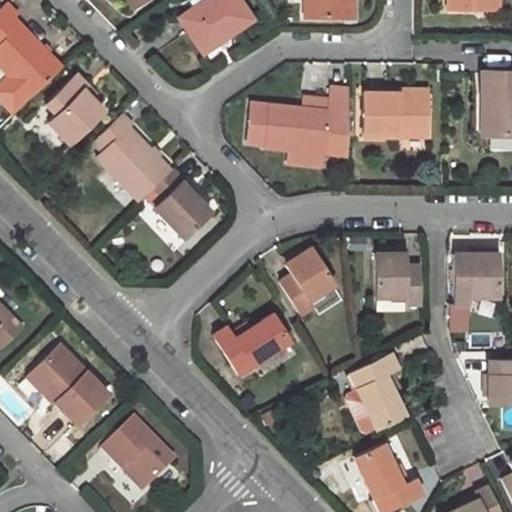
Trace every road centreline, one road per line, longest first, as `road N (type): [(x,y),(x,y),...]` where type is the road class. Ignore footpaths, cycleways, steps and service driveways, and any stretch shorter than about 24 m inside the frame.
road 1 (residential): [(263,212),(511,209)]
road 2 (unclassified): [(142,336),(0,191)]
road 3 (residential): [(142,336),(263,212)]
road 4 (unclassified): [(259,461),(142,336)]
road 5 (residential): [(178,115),(65,0)]
road 6 (residential): [(395,0),(395,45),(279,42)]
road 7 (residential): [(263,212),(178,115)]
road 8 (residential): [(279,42),(178,115)]
